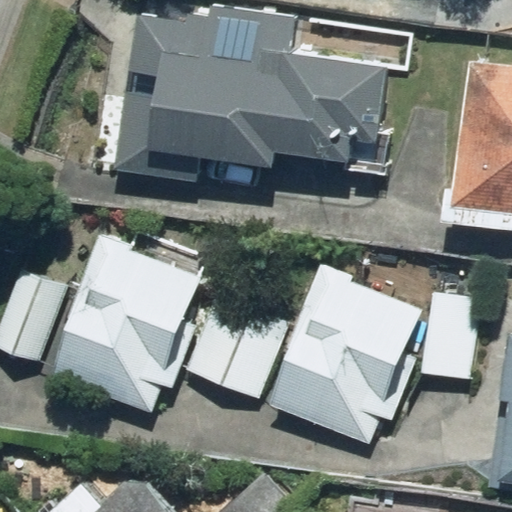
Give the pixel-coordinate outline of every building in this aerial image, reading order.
[(305,42),(306,2),(231,0),(133,0),(129,167),(214,169),(215,150),(296,152),(297,137),(367,140),(368,129),(390,129),(392,44),(305,42)] [(511,46),(488,43),(467,191),(511,197),(511,46)] [(109,233),(61,364),(164,402),(212,271),(109,233)] [(28,259),(0,337),(45,353),(72,275),(28,259)] [(333,261),(278,396),(384,439),(438,304),(333,261)] [(229,280),(195,361),(267,391),(301,311),(229,280)] [(446,281),(439,369),(484,373),(491,284),(446,281)] [(35,511),(305,511),(307,511),(272,467),(215,511),(196,511),(149,452),(113,481),(97,461),(34,511),(35,511)]
